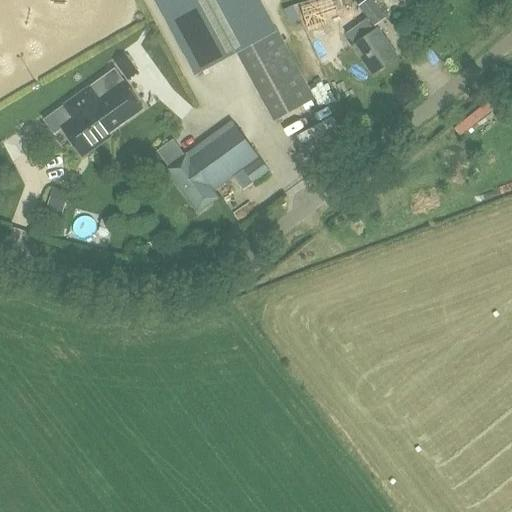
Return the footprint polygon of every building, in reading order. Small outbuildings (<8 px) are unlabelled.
[(154,0),(196,75),(276,30),(259,0),(154,0)] [(334,0),(325,0),(301,8),(310,33),(327,27),(324,19),(339,14),(334,0)] [(371,0),(368,2),(379,22),(390,16),(381,0),(371,0)] [(354,45),(353,46),(373,75),(398,57),(378,28),(375,30),(367,19),(346,34),(354,45)] [(313,37),(331,67),(355,53),(336,23),(313,37)] [(137,72),(126,56),(116,63),(128,79),(137,72)] [(73,119),(62,127),(83,156),(103,141),(101,138),(127,119),(142,108),(123,82),(99,100),(90,88),(74,100),(65,107),(69,113),(73,119)] [(284,117),(298,138),(316,126),(302,105),(284,117)] [(323,145),(349,128),(344,120),(318,136),(323,145)] [(215,190),(244,169),(254,182),(269,171),(233,121),(188,155),(187,154),(168,168),(199,212),(220,197),(215,190)]
